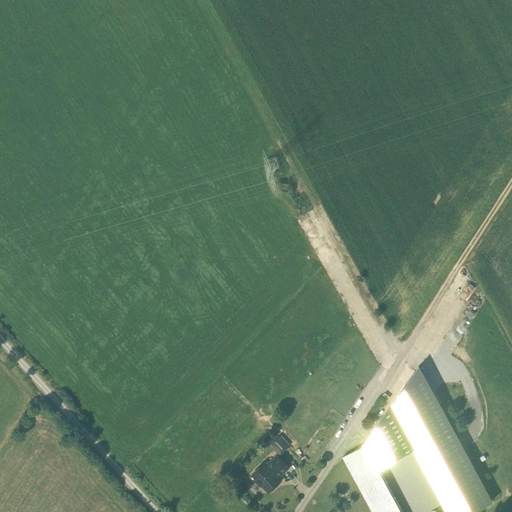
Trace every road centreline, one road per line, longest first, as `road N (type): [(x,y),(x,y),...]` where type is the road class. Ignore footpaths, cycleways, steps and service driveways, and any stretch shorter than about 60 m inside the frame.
road 1 (unclassified): [(158,511),(0,334)]
road 2 (track): [(392,368),(511,180)]
road 3 (unclassified): [(297,511),(392,368)]
